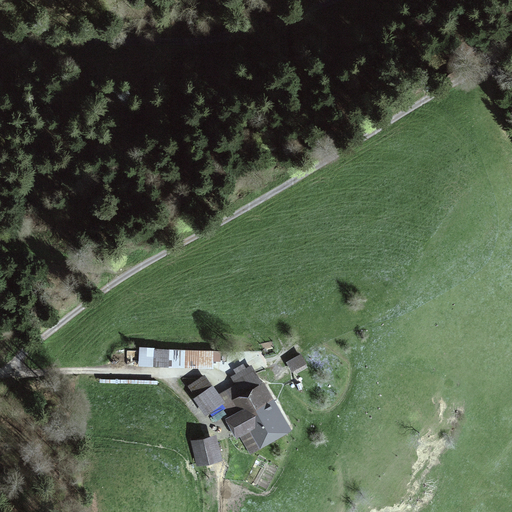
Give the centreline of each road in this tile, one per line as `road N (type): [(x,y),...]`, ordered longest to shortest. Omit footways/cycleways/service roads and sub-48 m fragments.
road 1 (track): [(511,96),(488,70),(451,84),(126,274),(0,370)]
road 2 (track): [(0,397),(10,364),(165,374),(201,421),(223,434)]
road 3 (track): [(0,250),(126,274)]
